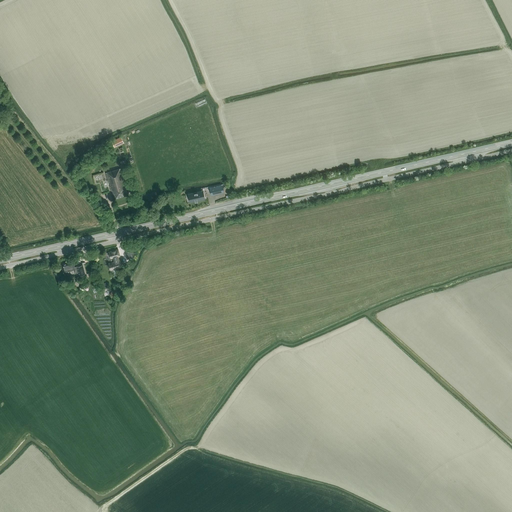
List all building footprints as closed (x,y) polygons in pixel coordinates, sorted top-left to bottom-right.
[(121,137),(112,141),(114,146),(115,148),(124,143),(123,142),(121,137)] [(113,191),(113,193),(115,198),(115,199),(128,195),(126,189),(127,189),(121,168),(105,173),(111,191),(113,191)] [(222,186),(210,189),(212,195),(223,192),(222,186)] [(200,192),(190,195),(191,202),(195,201),(195,202),(198,202),(198,201),(202,200),(200,192)] [(132,248),(125,250),(128,259),(134,257),(132,248)] [(118,256),(119,256),(118,250),(110,252),(111,258),(113,257),(114,262),(109,264),(111,269),(121,267),(120,261),(119,261),(118,256)] [(83,265),(75,267),(73,261),(61,264),(64,274),(69,272),(68,271),(75,269),(77,274),(78,274),(79,276),(85,274),(83,265)]
